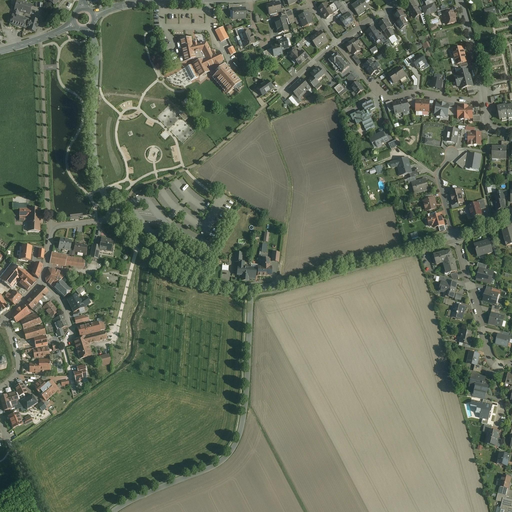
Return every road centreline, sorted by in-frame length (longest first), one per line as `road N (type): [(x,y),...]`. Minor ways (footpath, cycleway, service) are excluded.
road 1 (residential): [(249,289),(244,407),(234,445),(208,468),(113,511)]
road 2 (tertiary): [(249,289),(453,235)]
road 3 (tertiary): [(88,29),(92,146),(113,216)]
road 4 (tertiary): [(113,216),(161,264),(207,284),(249,289)]
road 5 (residential): [(497,365),(453,235)]
road 6 (residential): [(41,282),(5,321),(18,368),(0,388)]
road 7 (residential): [(41,282),(51,226),(113,216)]
